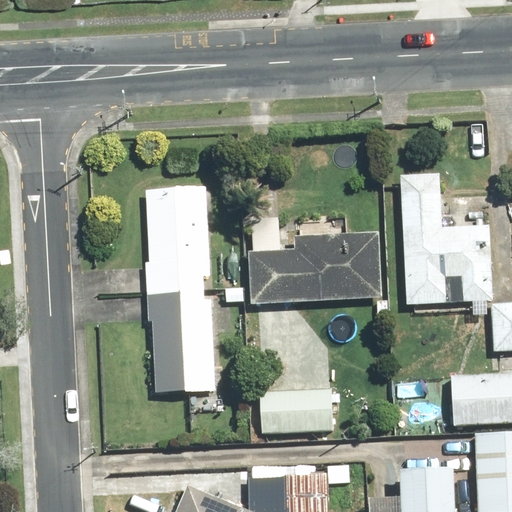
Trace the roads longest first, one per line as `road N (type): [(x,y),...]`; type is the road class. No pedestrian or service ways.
road 1 (residential): [(37,75),(60,511)]
road 2 (secondary): [(439,49),(37,75)]
